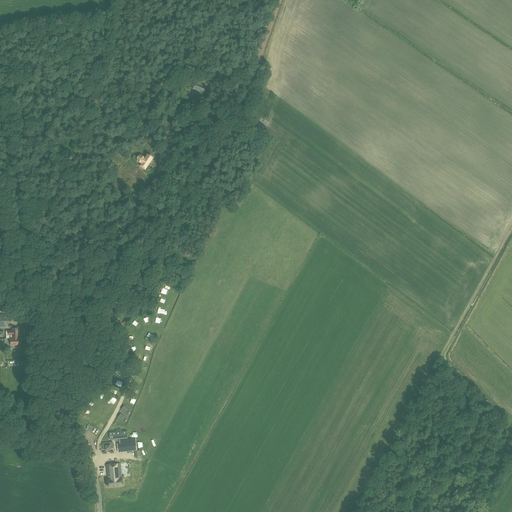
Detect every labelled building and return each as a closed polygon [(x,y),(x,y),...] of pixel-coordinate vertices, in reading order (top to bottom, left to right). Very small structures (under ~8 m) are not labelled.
[(194,85),(193,89),(203,93),(205,89),(194,85)] [(140,165),(145,169),(153,158),(148,154),(145,158),(139,154),(136,158),(142,162),(140,165)] [(152,163),(145,171),(147,172),(154,165),(152,163)] [(0,326),(8,326),(8,315),(3,315),(3,314),(0,313),(0,326)] [(9,335),(9,338),(10,338),(18,338),(17,328),(12,328),(12,330),(8,330),(8,335),(9,335)] [(10,345),(10,348),(14,348),(14,345),(18,345),(18,338),(10,338),(9,338),(5,339),(5,345),(10,345)] [(128,414),(130,411),(124,406),(121,409),(128,414)] [(121,414),(118,417),(124,422),(127,419),(121,414)] [(109,432),(110,440),(114,439),(127,438),(127,430),(109,432)] [(135,450),(136,455),(140,454),(140,449),(137,449),(136,441),(131,442),(130,439),(120,440),(120,443),(117,443),(118,452),(135,450)] [(128,463),(106,464),(108,479),(107,479),(108,487),(123,485),(122,478),(130,477),(129,474),(128,463)]
